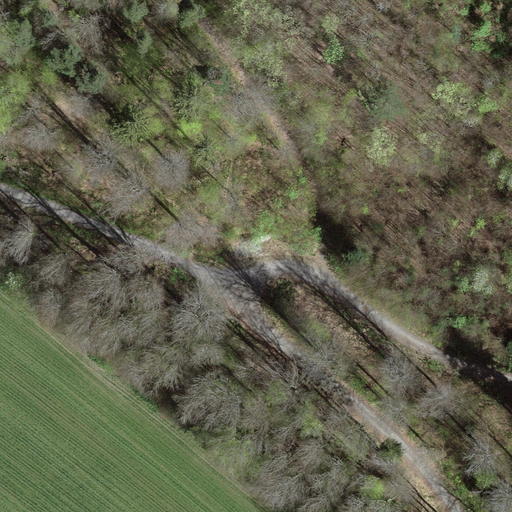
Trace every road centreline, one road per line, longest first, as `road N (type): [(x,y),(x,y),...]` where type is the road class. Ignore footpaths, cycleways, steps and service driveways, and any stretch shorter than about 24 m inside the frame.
road 1 (track): [(233,291),(420,464),(459,511)]
road 2 (track): [(511,381),(396,335),(322,276),(266,272),(233,291)]
road 3 (track): [(233,291),(154,249),(0,187)]
